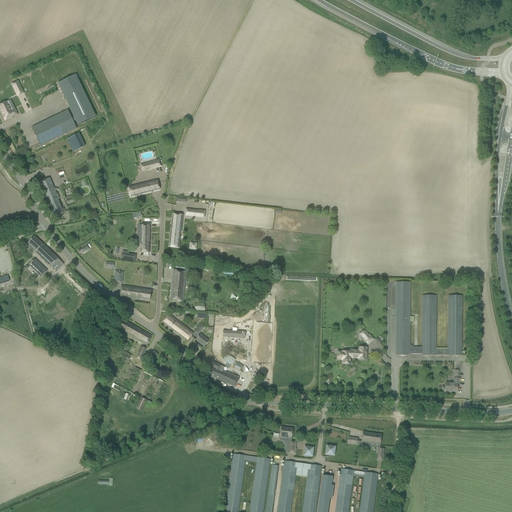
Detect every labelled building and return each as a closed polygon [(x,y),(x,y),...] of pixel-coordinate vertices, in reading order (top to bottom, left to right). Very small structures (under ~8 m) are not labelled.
[(95,117),(75,76),(57,84),(72,114),(69,115),(72,120),(74,119),(77,126),(95,117)] [(23,84),(16,87),(21,98),(28,95),(23,84)] [(7,101),(0,104),(0,107),(4,115),(3,116),(6,121),(18,114),(16,110),(12,111),(7,101)] [(67,111),(31,128),(40,146),(76,129),(73,122),(71,118),(67,111)] [(79,133),(76,135),(67,139),(73,152),(85,146),(79,133)] [(147,169),(147,170),(155,168),(154,168),(161,166),(159,160),(150,162),(150,163),(146,164),(147,169)] [(54,217),(59,216),(63,214),(58,200),(58,199),(57,198),(58,198),(57,195),(56,195),(49,179),(39,183),(54,217)] [(157,180),(128,187),(131,197),(160,190),(157,180)] [(194,210),(186,209),(185,216),(194,217),(194,216),(197,217),(204,218),(205,211),(198,210),(197,211),(194,211),(194,210)] [(183,215),(173,214),(169,247),(179,248),(180,242),(179,242),(180,232),(181,233),(183,215)] [(150,223),(142,223),(142,225),(138,225),(138,235),(137,235),(137,238),(140,238),(140,253),(149,253),(149,234),(149,232),(150,232),(150,223)] [(60,268),(63,265),(34,237),(27,244),(35,252),(50,267),(51,266),(57,272),(60,268)] [(122,253),(121,260),(130,261),(131,254),(122,253)] [(41,277),(47,271),(35,259),(28,265),(41,277)] [(115,279),(115,282),(122,283),(123,272),(119,272),(119,271),(115,270),(114,279),(115,279)] [(170,300),(175,301),(183,301),(185,271),(173,270),(170,300)] [(410,354),(410,348),(410,324),(410,282),(395,282),(395,323),(396,324),(396,356),(410,356),(410,354)] [(121,286),(120,292),(120,297),(149,301),(151,291),(141,289),(121,286)] [(422,348),(410,348),(410,354),(421,354),(421,356),(462,356),(462,351),(462,296),(448,296),(448,350),(441,350),(436,350),(436,344),(437,340),(437,297),(422,297),(422,348)] [(187,342),(190,338),(193,334),(169,315),(162,323),(187,342)] [(122,320),(120,325),(117,329),(147,345),(149,341),(152,336),(122,320)] [(364,330),(359,334),(364,340),(363,341),(367,345),(373,340),(369,335),(364,330)] [(199,335),(198,336),(195,340),(204,347),(208,342),(199,335)] [(134,343),(128,340),(110,376),(116,379),(111,388),(119,392),(121,388),(135,396),(130,406),(140,412),(146,401),(152,404),(163,382),(132,366),(136,359),(140,361),(141,360),(142,361),(144,355),(146,349),(141,347),(137,353),(138,353),(136,358),(128,354),(134,343)] [(348,352),(337,352),(337,360),(342,360),(342,364),(350,364),(350,358),(358,358),(358,360),(366,360),(367,348),(358,347),(358,350),(348,350),(348,352)] [(222,361),(231,366),(234,361),(228,357),(225,356),(222,361)] [(209,376),(223,382),(235,387),(238,388),(240,383),(237,381),(239,378),(223,371),(222,372),(219,370),(220,366),(213,363),(211,367),(213,368),(209,376)] [(453,384),(445,384),(445,388),(442,387),(442,392),(449,393),(449,390),(457,391),(457,385),(459,385),(460,379),(458,379),(459,371),(455,371),(453,384)] [(287,438),(287,442),(290,442),(288,454),(296,455),(296,449),(295,449),(296,443),(291,442),(292,438),(293,429),(281,428),(280,437),(287,438)] [(380,448),(380,444),(381,435),(362,432),(361,442),(361,444),(370,445),(370,447),(378,448),(380,449),(380,448)] [(357,445),(358,439),(348,437),(347,444),(357,445)] [(304,456),(313,457),(314,447),(305,446),(304,456)] [(326,456),(336,456),(336,446),(326,446),(326,456)] [(376,460),(383,461),(384,455),(383,455),(384,449),(380,448),(380,449),(378,448),(376,460)] [(263,511),(270,460),(232,454),(224,511),(238,511),(245,461),(256,462),(249,511),(263,511)] [(284,461),(277,511),(289,511),(294,475),(307,477),(302,511),(314,511),(321,467),(284,461)] [(271,465),(266,511),(272,511),(277,466),(271,465)] [(372,511),(377,479),(378,474),(341,469),(340,474),(334,511),(347,511),(352,476),(364,478),(359,511),(372,511)] [(333,477),(322,476),(317,511),(327,511),(331,488),(333,477)]
